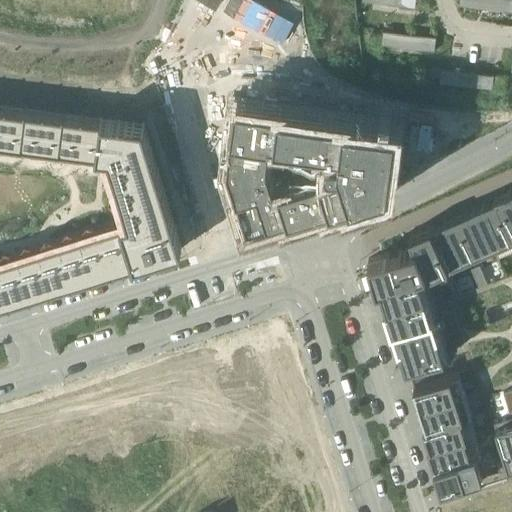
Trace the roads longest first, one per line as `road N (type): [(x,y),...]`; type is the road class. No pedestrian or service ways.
road 1 (residential): [(34,369),(300,288)]
road 2 (residential): [(420,511),(345,272)]
road 3 (residential): [(300,288),(371,511)]
road 4 (residential): [(222,264),(22,329)]
road 5 (residential): [(511,145),(333,231)]
road 6 (residential): [(178,105),(0,81)]
road 7 (residential): [(222,264),(178,105)]
